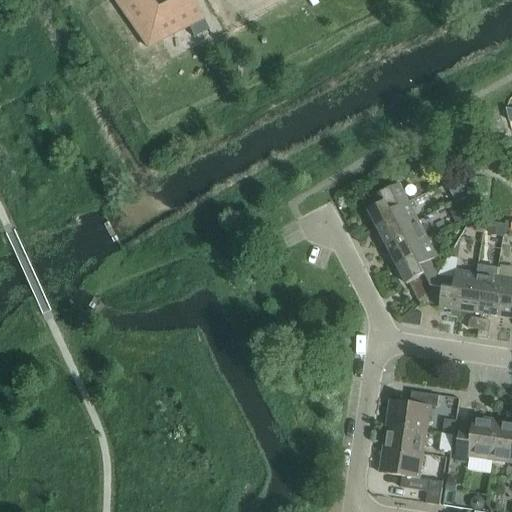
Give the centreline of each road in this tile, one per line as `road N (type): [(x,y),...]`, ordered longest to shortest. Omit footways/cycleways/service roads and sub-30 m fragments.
road 1 (residential): [(367,511),(354,496),(382,339)]
road 2 (residential): [(382,339),(321,209)]
road 3 (residential): [(511,359),(382,339)]
